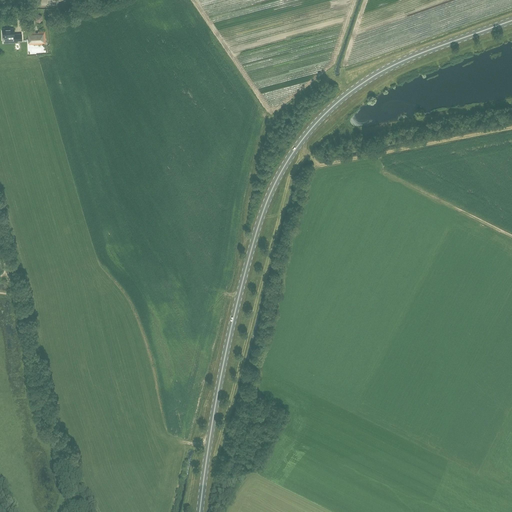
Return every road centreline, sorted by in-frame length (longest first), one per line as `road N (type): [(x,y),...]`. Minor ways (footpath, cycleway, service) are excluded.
road 1 (primary): [(199,511),(239,293),(279,173),(318,119),(374,75),(511,20)]
road 2 (track): [(511,237),(385,174)]
